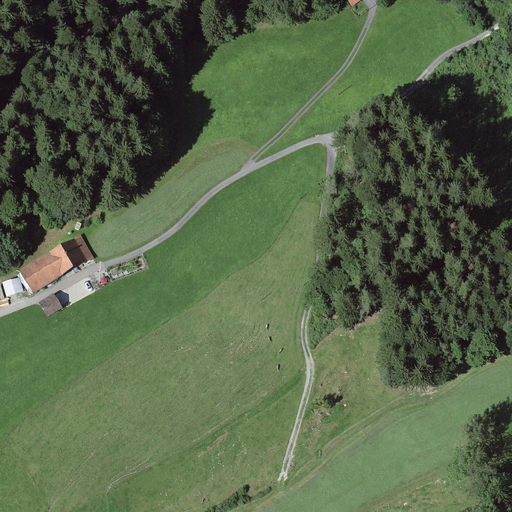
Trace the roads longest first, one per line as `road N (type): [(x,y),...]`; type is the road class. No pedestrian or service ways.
road 1 (track): [(332,140),(243,172),(139,253),(0,311)]
road 2 (track): [(281,481),(309,369),(304,325),(332,140)]
road 3 (track): [(243,172),(348,68),(370,27),(371,2)]
road 4 (track): [(511,16),(444,53),(397,100),(332,140)]
